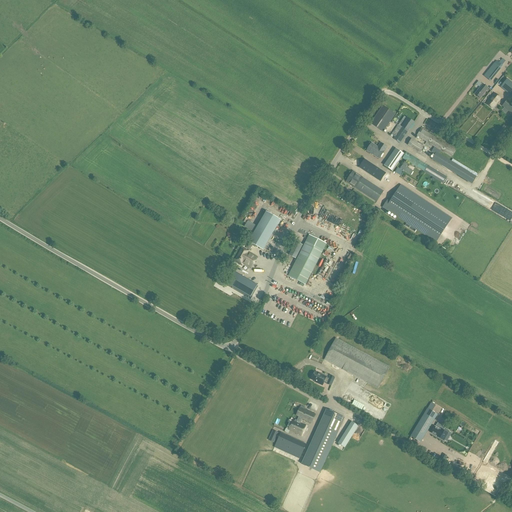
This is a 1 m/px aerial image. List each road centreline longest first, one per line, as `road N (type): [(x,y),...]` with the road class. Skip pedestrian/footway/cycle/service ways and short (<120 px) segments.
road 1 (unclassified): [(423,113),(389,91),(377,98),(305,203),(230,346),(0,218)]
road 2 (unknown): [(230,346),(406,442)]
